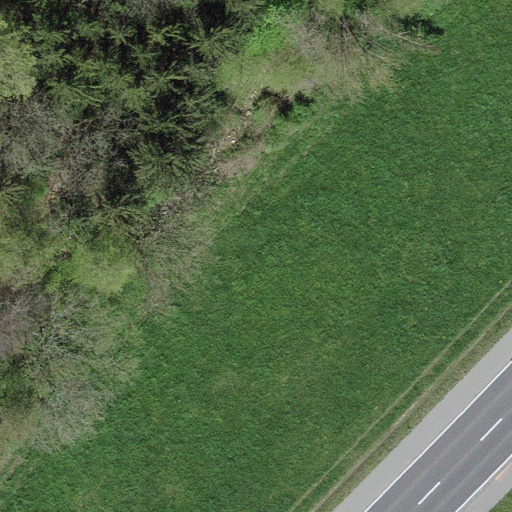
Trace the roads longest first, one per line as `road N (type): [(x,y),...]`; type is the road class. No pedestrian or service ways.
road 1 (track): [(301,511),(511,291)]
road 2 (primary): [(404,511),(511,404)]
